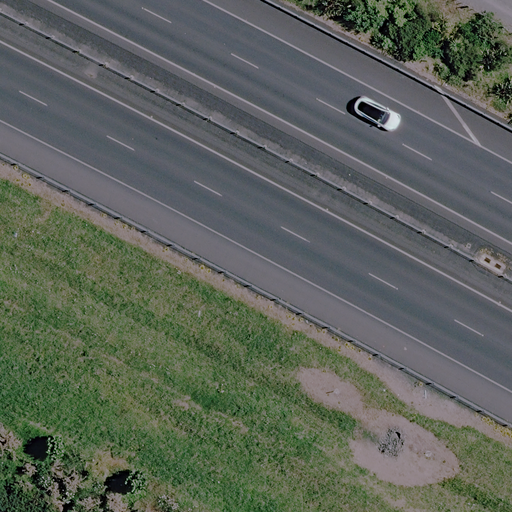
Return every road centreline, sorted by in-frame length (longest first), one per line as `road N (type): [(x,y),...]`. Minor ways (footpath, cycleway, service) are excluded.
road 1 (motorway): [(511,363),(0,88)]
road 2 (motorway): [(106,0),(511,218)]
